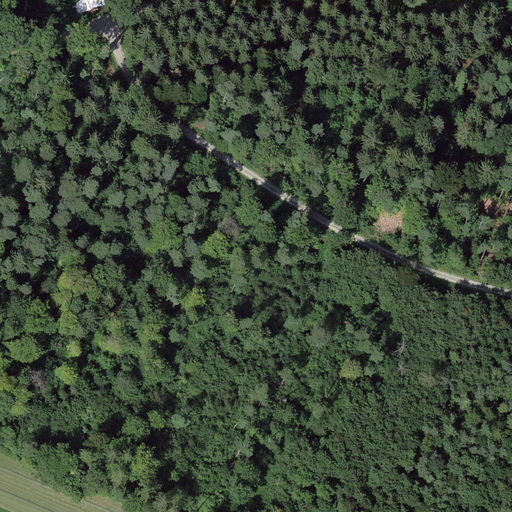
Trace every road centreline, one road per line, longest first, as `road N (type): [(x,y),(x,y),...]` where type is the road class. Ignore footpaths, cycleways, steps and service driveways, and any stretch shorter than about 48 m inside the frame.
road 1 (track): [(0,78),(114,19),(363,14),(511,36)]
road 2 (track): [(511,296),(393,258),(153,113),(111,20)]
